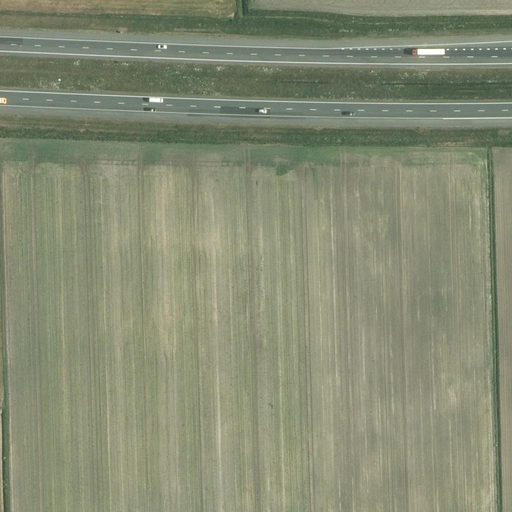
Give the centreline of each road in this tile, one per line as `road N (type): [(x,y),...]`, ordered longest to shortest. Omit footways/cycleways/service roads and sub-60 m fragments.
road 1 (motorway): [(511,57),(0,44)]
road 2 (motorway): [(0,98),(511,110)]
